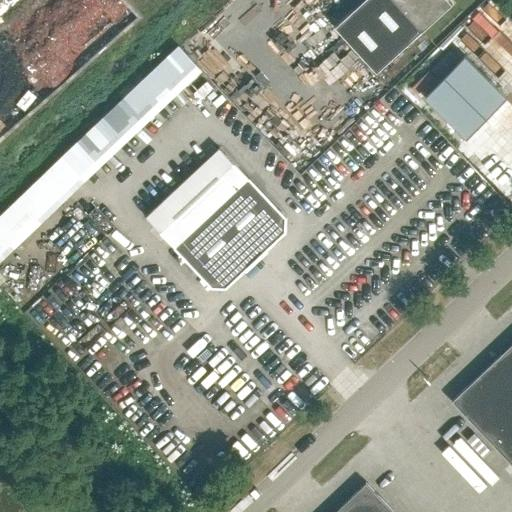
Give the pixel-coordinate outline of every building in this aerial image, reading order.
[(448,0),(362,0),(333,26),(376,73),(452,4),(448,0)] [(464,55),(424,96),(466,138),(507,97),(464,55)] [(148,215),(146,217),(174,247),(181,241),(186,247),(189,249),(193,249),(194,249),(197,247),(243,204),(276,239),(276,240),(284,232),(285,219),(258,190),(247,179),(219,148),(148,215)] [(479,430),(511,398),(511,342),(451,401),(479,430)] [(511,398),(479,430),(510,463),(511,460),(511,398)] [(343,503),(351,511),(392,511),(394,511),(366,482),(343,503)] [(351,511),(343,503),(333,511),(351,511)]
